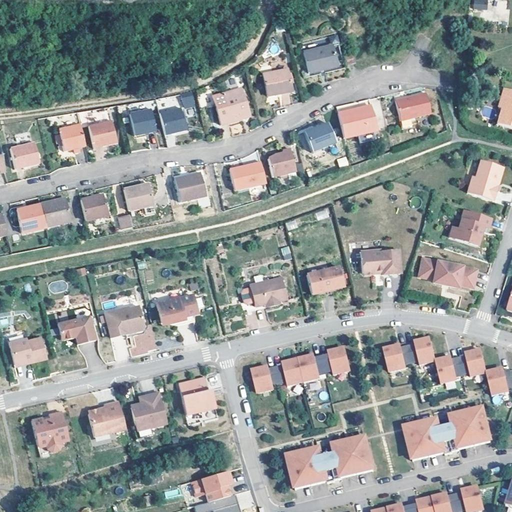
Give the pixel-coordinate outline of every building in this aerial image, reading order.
[(473,0),(472,9),(486,10),(486,0),(473,0)] [(337,65),(332,45),(303,51),(307,72),(337,65)] [(354,62),(352,53),(343,55),(345,64),(354,62)] [(290,91),(285,69),(261,73),(266,96),(290,91)] [(511,89),(501,86),(495,105),(498,106),(494,121),(511,127),(511,89)] [(248,115),(239,87),(211,94),(219,123),(248,115)] [(194,90),(184,93),(186,102),(196,100),(194,90)] [(428,113),(423,93),(394,100),(398,121),(428,113)] [(184,129),(179,107),(158,112),(163,134),(184,129)] [(375,131),(369,107),(336,114),(342,139),(375,131)] [(153,130),(148,108),(127,113),(131,135),(153,130)] [(115,142),(109,120),(86,125),(90,144),(100,142),(101,145),(115,142)] [(83,145),(78,124),(57,129),(62,150),(83,145)] [(332,144),(325,124),(302,134),(308,152),(332,144)] [(173,134),(165,136),(167,147),(175,146),(173,134)] [(37,162),(32,142),(8,147),(13,167),(37,162)] [(292,172),(287,149),(279,151),(279,153),(273,154),(266,159),(270,177),(277,176),(279,178),(284,177),(285,173),(292,172)] [(339,167),(348,165),(346,157),(337,159),(339,167)] [(500,165),(477,158),(472,175),(469,174),(464,191),(489,199),(500,165)] [(264,182),(259,161),(228,168),(234,190),(264,182)] [(206,196),(201,173),(174,179),(179,201),(206,196)] [(152,204),(148,183),(121,189),(126,210),(152,204)] [(106,215),(102,194),(79,199),(84,220),(106,215)] [(65,197),(39,203),(44,227),(70,221),(65,197)] [(44,227),(39,203),(15,208),(20,232),(44,227)] [(488,217),(461,208),(455,227),(449,225),(446,235),(474,244),(479,229),(478,228),(479,224),(485,226),(488,217)] [(327,209),(315,212),(317,220),(329,217),(327,209)] [(130,227),(127,215),(117,216),(119,229),(130,227)] [(295,220),(286,223),(288,230),(298,227),(295,220)] [(281,248),(283,260),(291,259),(290,247),(281,248)] [(369,272),(372,269),(379,269),(379,271),(379,273),(397,272),(395,248),(374,250),(374,249),(357,250),(359,271),(361,273),(369,272)] [(427,258),(420,257),(416,274),(423,276),(427,258)] [(473,268),(427,258),(423,276),(431,277),(430,281),(454,285),(455,282),(470,286),(473,268)] [(147,267),(144,259),(136,261),(138,270),(147,267)] [(335,265),(303,273),(307,293),(340,285),(335,265)] [(264,279),(234,286),(239,308),(281,298),(277,278),(264,281),(264,279)] [(188,293),(152,302),(156,320),(170,317),(171,320),(180,318),(179,315),(188,312),(193,311),(188,293)] [(136,328),(138,324),(133,304),(124,306),(123,304),(100,310),(106,335),(121,332),(122,335),(131,333),(131,329),(136,328)] [(180,318),(171,320),(171,324),(190,320),(188,312),(179,315),(180,318)] [(85,314),(53,321),(57,339),(71,335),(73,343),(91,338),(85,314)] [(130,347),(130,353),(150,352),(148,334),(133,335),(134,347),(130,347)] [(21,337),(3,341),(9,363),(26,359),(27,361),(41,358),(36,336),(22,339),(21,337)] [(398,344),(382,348),(387,371),(404,367),(403,363),(416,360),(417,363),(433,359),(428,337),(411,341),(412,343),(398,346),(398,344)] [(265,365),(248,369),(254,392),(270,388),(269,385),(283,382),(284,385),(300,381),(316,377),(315,374),(329,370),(330,374),(346,370),(341,347),(324,351),(325,353),(311,357),(311,354),(294,358),(278,362),(279,364),(265,368),(265,365)] [(449,355),(433,359),(439,383),(455,379),(454,375),(464,372),(465,376),(484,371),(479,348),(459,353),(460,356),(450,358),(449,355)] [(500,367),(484,371),(490,394),(506,390),(505,387),(511,384),(508,368),(501,370),(500,367)] [(200,376),(174,383),(179,402),(187,400),(190,413),(211,407),(207,389),(203,389),(200,376)] [(147,427),(162,423),(154,391),(139,395),(141,401),(136,402),(126,405),(131,425),(132,430),(147,427)] [(85,410),(83,413),(89,436),(120,428),(114,400),(99,404),(100,409),(95,410),(92,408),(85,410)] [(187,400),(179,402),(181,415),(190,413),(187,400)] [(480,408),(449,415),(451,423),(457,447),(488,440),(480,408)] [(37,416),(26,419),(32,443),(36,446),(41,445),(55,441),(61,440),(63,437),(56,411),(43,414),(45,419),(38,420),(37,416)] [(436,427),(434,419),(403,427),(410,459),(442,451),(436,427)] [(451,423),(436,427),(442,451),(457,447),(451,423)] [(132,430),(131,425),(128,425),(132,438),(148,434),(147,427),(132,430)] [(362,436),(329,444),(331,452),(338,476),(370,468),(362,436)] [(55,441),(41,445),(42,448),(47,451),(53,450),(56,444),(55,441)] [(315,448),(283,455),(292,487),(323,480),(317,456),(315,448)] [(331,452),(317,456),(323,480),(338,476),(331,452)] [(225,470),(188,481),(192,494),(202,491),(204,499),(226,493),(223,482),(222,478),(227,477),(225,470)] [(511,474),(503,503),(511,505),(511,474)] [(455,511),(462,510),(462,511),(471,511),(479,510),(474,486),(457,490),(458,493),(444,496),(444,494),(413,501),(413,504),(400,507),(399,505),(369,511),(455,511)] [(237,495),(242,509),(254,504),(249,490),(237,495)] [(239,511),(236,495),(194,506),(195,511),(205,511),(213,510),(213,511),(239,511)]
